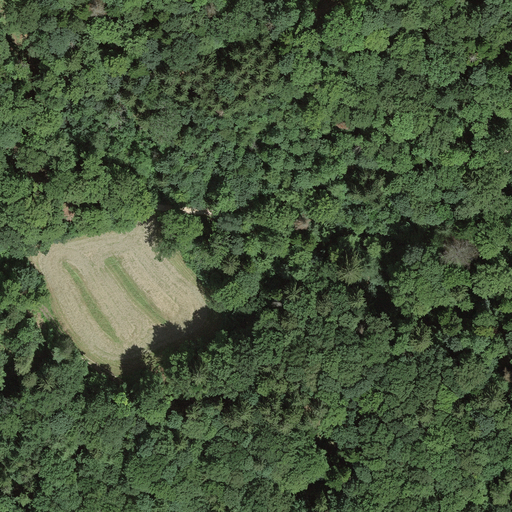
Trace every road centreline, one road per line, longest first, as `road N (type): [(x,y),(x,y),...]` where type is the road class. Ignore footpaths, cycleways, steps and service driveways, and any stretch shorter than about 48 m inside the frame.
road 1 (track): [(0,139),(32,174),(68,195),(207,211),(360,163),(478,156),(511,146)]
road 2 (track): [(511,318),(385,458),(356,471),(291,470),(215,439),(133,390)]
road 3 (track): [(21,158),(27,118),(49,99),(335,0)]
